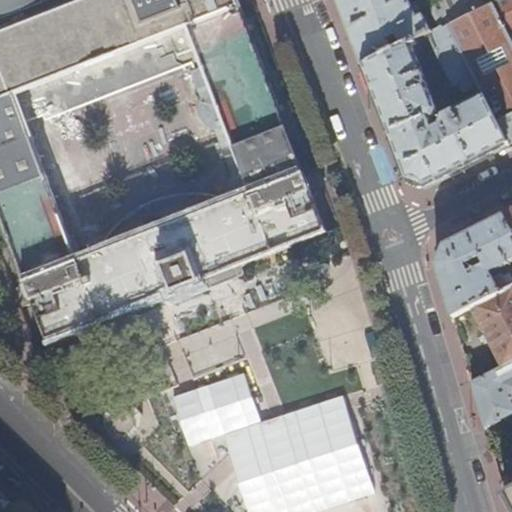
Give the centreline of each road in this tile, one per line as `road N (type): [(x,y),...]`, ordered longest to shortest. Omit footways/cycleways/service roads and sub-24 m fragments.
road 1 (residential): [(390,239),(470,511)]
road 2 (residential): [(299,0),(390,239)]
road 3 (residential): [(390,239),(511,179)]
road 4 (primary): [(0,419),(92,511)]
